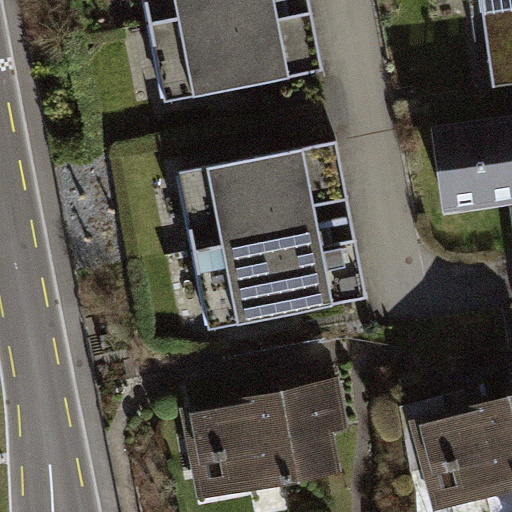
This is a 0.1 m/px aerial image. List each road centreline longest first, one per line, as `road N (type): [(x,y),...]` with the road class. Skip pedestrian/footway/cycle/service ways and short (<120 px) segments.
road 1 (tertiary): [(0,174),(59,511)]
road 2 (residential): [(412,290),(355,0)]
